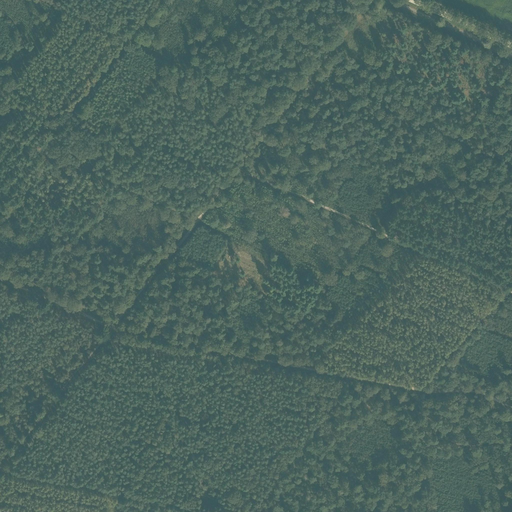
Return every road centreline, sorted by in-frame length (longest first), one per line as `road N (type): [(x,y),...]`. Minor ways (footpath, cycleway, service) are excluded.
road 1 (track): [(421,388),(507,291),(238,166),(279,113),(49,0)]
road 2 (track): [(0,277),(112,326),(421,388)]
road 3 (track): [(238,166),(0,466)]
